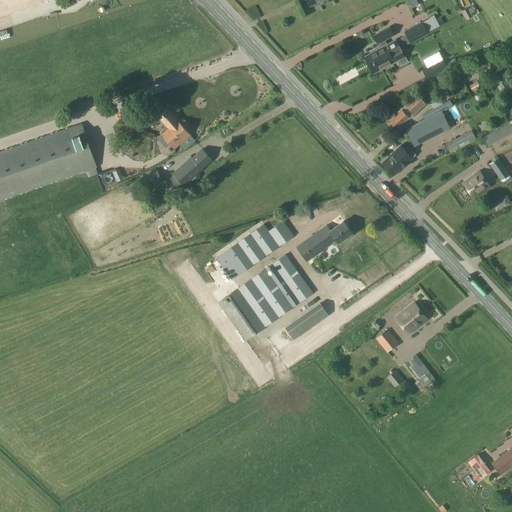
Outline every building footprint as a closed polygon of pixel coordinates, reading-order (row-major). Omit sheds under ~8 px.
[(468,8),(462,11),(467,20),(473,16),(468,8)] [(429,17),(430,18),(422,22),(428,32),(439,26),(436,19),(434,15),(429,17)] [(416,41),(428,34),(428,32),(422,22),(409,29),(416,41)] [(399,38),(363,57),(372,74),(408,55),(399,38)] [(440,57),(421,67),(426,77),(446,67),(440,57)] [(268,89),(272,83),(264,78),(261,85),(268,89)] [(504,81),(499,84),(505,94),(511,90),(504,81)] [(477,82),(464,90),(468,97),(481,90),(477,82)] [(418,94),(405,105),(409,109),(413,114),(414,115),(426,104),(418,94)] [(165,104),(176,106),(178,97),(167,95),(165,104)] [(422,115),(425,121),(432,117),(453,106),(449,101),(442,104),(439,100),(431,105),(433,109),(422,115)] [(367,110),(377,125),(387,118),(377,103),(367,110)] [(166,109),(158,116),(168,129),(162,135),(171,145),(174,148),(189,135),(166,109)] [(409,109),(405,114),(409,118),(413,114),(409,109)] [(401,110),(389,120),(396,129),(409,118),(405,114),(401,110)] [(439,132),(432,117),(425,121),(406,130),(413,145),(439,132)] [(81,123),(0,151),(0,200),(86,170),(88,177),(98,173),(96,167),(81,123)] [(511,128),(509,124),(484,138),(488,147),(511,133),(511,128)] [(162,135),(158,139),(167,149),(171,145),(162,135)] [(453,140),(436,149),(441,158),(459,149),(457,147),(466,141),(463,136),(454,141),(453,140)] [(394,175),(412,159),(416,155),(408,146),(407,147),(404,150),(401,146),(383,163),(393,175),(394,175)] [(201,151),(174,174),(184,186),(202,171),(201,170),(211,160),(201,151)] [(498,159),(489,164),(501,182),(510,176),(498,159)] [(156,167),(139,176),(147,190),(164,181),(156,167)] [(119,169),(112,172),(117,182),(124,178),(119,169)] [(480,172),(464,183),(474,198),(490,186),(480,172)] [(135,176),(123,181),(126,186),(137,181),(135,176)] [(307,203),(312,211),(321,206),(316,198),(307,203)] [(292,235),(288,228),(283,221),(272,229),(268,232),(279,247),(294,237),(292,235)] [(326,226),(297,247),(307,262),(333,243),(335,246),(352,234),(344,222),(330,231),(326,226)] [(217,258),(216,258),(232,280),(279,247),(268,232),(264,226),(263,225),(217,258)] [(286,255),(218,303),(245,341),(313,294),(286,255)] [(317,272),(322,281),(336,274),(332,265),(317,272)] [(341,272),(345,279),(328,289),(333,298),(362,282),(353,265),(341,272)] [(328,288),(344,278),(340,272),(324,282),(328,288)] [(439,302),(447,305),(451,298),(443,294),(439,302)] [(283,318),(291,332),(327,312),(319,298),(283,318)] [(415,304),(396,318),(409,334),(427,320),(415,304)] [(256,355),(291,335),(284,322),(249,343),(256,355)] [(376,338),(385,350),(387,353),(398,344),(387,330),(385,331),(384,331),(376,338)] [(416,356),(409,361),(412,366),(409,368),(419,381),(416,383),(421,390),(435,379),(416,356)] [(396,371),(387,378),(394,387),(403,381),(396,371)] [(494,467),(500,475),(511,466),(511,448),(491,463),(494,467)] [(473,467),(481,462),(473,449),(465,454),(473,467)]
